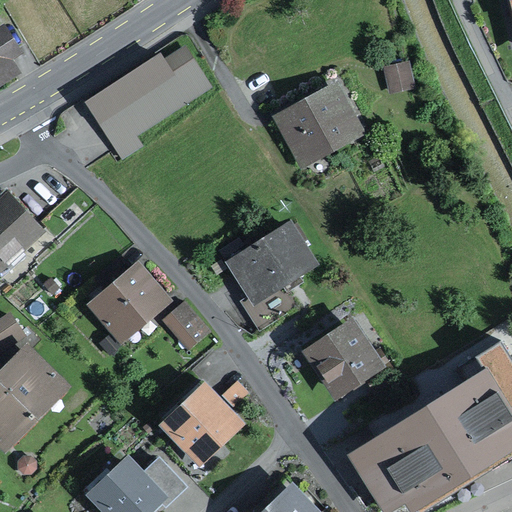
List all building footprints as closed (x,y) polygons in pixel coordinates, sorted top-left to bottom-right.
[(0,77),(12,70),(4,58),(14,51),(2,32),(0,33),(0,77)] [(210,88),(185,48),(163,62),(174,79),(151,94),(148,90),(100,121),(117,148),(210,88)] [(392,91),(411,86),(407,65),(387,69),(392,91)] [(283,121),(304,158),(356,129),(335,92),(283,121)] [(37,231),(6,198),(0,202),(0,277),(1,279),(26,256),(19,249),(37,231)] [(300,278),(298,273),(313,264),(289,226),(231,262),(256,299),(281,283),(284,288),(300,278)] [(97,307),(120,334),(162,298),(139,271),(131,278),(116,260),(96,277),(111,295),(97,307)] [(168,321),(184,340),(196,330),(180,311),(168,321)] [(10,315),(0,321),(0,345),(21,332),(10,315)] [(376,391),(397,378),(380,352),(372,357),(352,328),(313,354),(336,390),(364,372),(376,391)] [(412,507),(511,445),(511,335),(511,334),(448,373),(459,390),(373,443),(412,507)] [(60,385),(28,353),(0,382),(32,413),(33,412),(27,407),(40,395),(45,400),(60,385)] [(168,424),(200,458),(236,423),(210,396),(214,393),(202,381),(176,406),(181,412),(168,424)] [(32,418),(34,416),(32,413),(0,382),(0,437),(4,442),(19,427),(13,421),(26,409),(31,414),(29,415),(32,418)] [(91,489),(111,511),(142,511),(159,496),(128,463),(112,478),(108,474),(91,489)] [(313,511),(293,491),(277,506),(282,511),(281,511),(313,511)]
